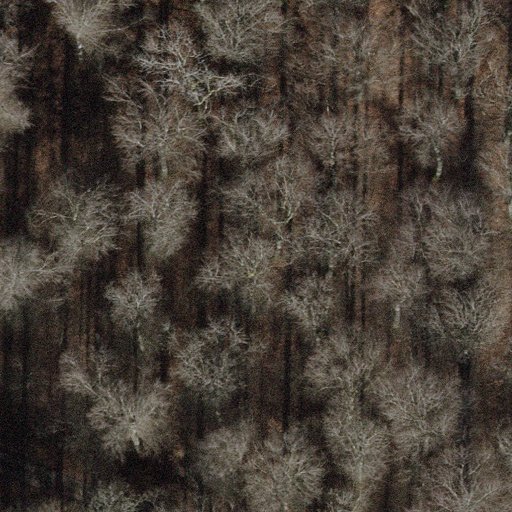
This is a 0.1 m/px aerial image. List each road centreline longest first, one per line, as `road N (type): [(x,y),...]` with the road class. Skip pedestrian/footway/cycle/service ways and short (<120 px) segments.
road 1 (track): [(28,0),(511,176)]
road 2 (track): [(186,511),(0,448)]
